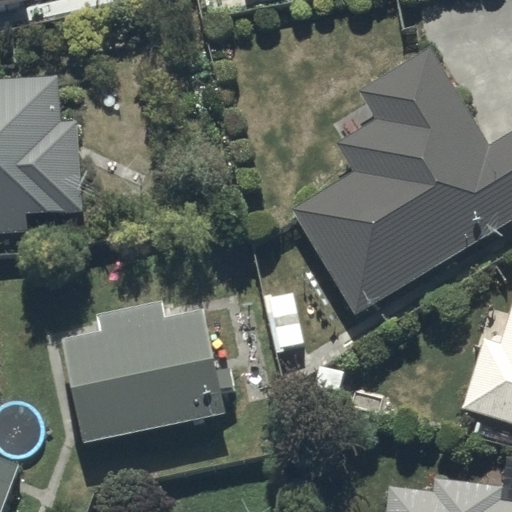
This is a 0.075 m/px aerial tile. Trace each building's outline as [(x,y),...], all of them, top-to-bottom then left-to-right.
[(0,0),(0,21),(32,14),(28,0),(0,0)] [(294,222),(357,327),(511,234),(511,145),(490,158),(434,63),(362,106),(379,134),(338,158),(354,186),(294,222)] [(0,247),(29,246),(29,231),(53,230),(53,226),(83,224),(79,135),(61,136),(59,93),(0,95),(0,247)] [(62,356),(85,461),(226,430),(221,404),(236,401),(228,362),(212,365),(205,329),(170,336),(164,308),(98,322),(103,347),(62,356)] [(483,351),(461,421),(511,437),(511,326),(502,357),(483,351)] [(0,511),(5,511),(23,472),(0,462),(0,511)] [(391,500),(389,511),(502,511),(504,498),(436,490),(434,505),(391,500)]
